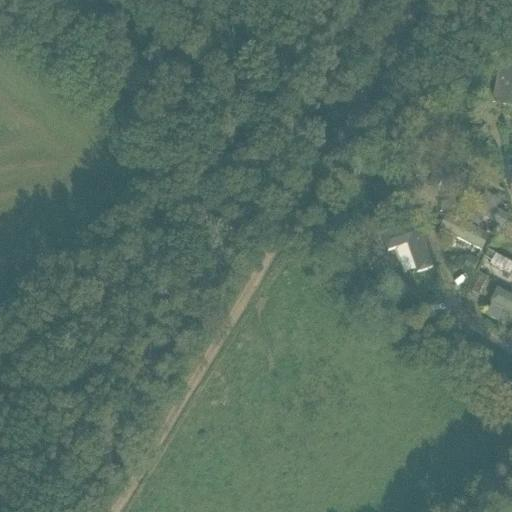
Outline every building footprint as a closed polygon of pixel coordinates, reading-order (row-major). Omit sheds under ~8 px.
[(511,63),(498,60),(489,102),(511,106),(511,63)] [(397,249),(402,272),(429,266),(420,224),(383,232),(388,251),(397,249)] [(363,249),(353,261),(366,272),(376,260),(363,249)] [(511,261),(494,255),(491,266),(511,273),(511,261)] [(468,259),(462,270),(472,275),(478,263),(468,259)] [(473,277),(466,291),(477,296),(484,283),(473,277)] [(486,312),(511,324),(511,293),(498,287),(486,312)]
